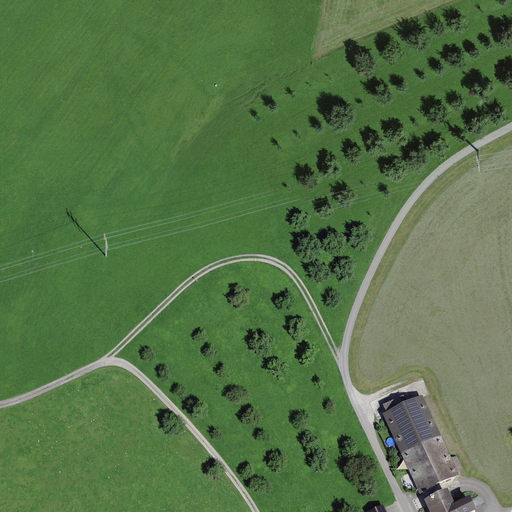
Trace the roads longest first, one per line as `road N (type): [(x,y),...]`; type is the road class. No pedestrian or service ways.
road 1 (unclassified): [(511,126),(428,180),(399,218),(348,331),(348,387),(408,511)]
road 2 (track): [(0,405),(107,359),(204,271),(250,258),(291,272),(343,365)]
road 3 (track): [(258,511),(177,412),(141,376),(107,359)]
